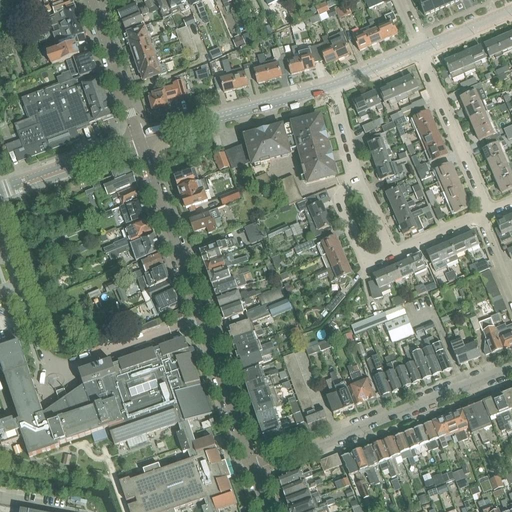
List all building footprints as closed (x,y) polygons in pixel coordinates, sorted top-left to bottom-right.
[(43,5),(33,8),(35,13),(39,11),(70,0),(43,0),(45,5),(43,6),(43,5)] [(72,0),(70,0),(39,11),(39,12),(40,15),(53,10),(55,15),(75,8),(72,0)] [(136,4),(118,12),(121,21),(147,10),(157,6),(156,2),(154,0),(149,0),(144,2),(146,6),(138,10),(136,4)] [(170,11),(164,0),(154,0),(157,6),(159,11),(164,20),(166,20),(165,19),(169,18),(173,17),(170,11)] [(170,11),(175,9),(178,7),(175,0),(164,0),(170,11)] [(175,0),(178,7),(179,7),(182,13),(191,9),(186,0),(175,0)] [(197,5),(197,7),(202,19),(207,17),(200,0),(189,0),(192,6),(197,4),(197,5)] [(209,0),(213,9),(218,7),(214,0),(209,0)] [(266,0),(269,6),(272,13),(287,7),(284,0),(266,0)] [(335,0),(334,0),(327,3),(329,8),(337,5),(335,0)] [(381,0),(364,0),(369,10),(383,3),(381,0)] [(435,12),(430,0),(417,0),(425,16),(435,12)] [(445,7),(441,0),(430,0),(435,12),(445,7)] [(317,7),(320,14),(329,10),(326,3),(317,7)] [(147,10),(121,21),(125,30),(143,22),(141,17),(149,13),(153,13),(159,11),(157,6),(147,10)] [(347,6),(336,11),(340,20),(351,15),(347,6)] [(313,7),(309,12),(313,16),(317,11),(313,7)] [(52,66),(76,57),(80,56),(77,46),(87,43),(84,35),(85,35),(84,33),(84,34),(81,24),(79,19),(76,9),(75,8),(55,15),(49,17),(50,20),(49,20),(51,28),(53,27),(55,33),(54,34),(56,41),(57,41),(60,48),(48,53),(52,66)] [(294,10),(290,12),(295,25),(300,23),(294,10)] [(335,10),(327,13),(330,18),(337,15),(335,10)] [(388,25),(377,29),(377,30),(382,42),(397,35),(398,35),(392,23),(397,21),(393,14),(385,17),(388,25)] [(319,15),(310,19),(313,25),(322,21),(319,15)] [(196,23),(193,18),(184,22),(187,27),(196,23)] [(354,28),(361,27),(359,20),(352,21),(354,28)] [(382,42),(377,30),(377,29),(373,20),(369,22),(371,27),(363,30),(371,47),(382,42)] [(150,26),(128,34),(128,35),(128,36),(132,47),(150,40),(152,39),(151,36),(153,35),(154,34),(152,27),(150,26)] [(270,27),(262,30),(265,36),(273,33),(270,27)] [(178,37),(188,33),(187,28),(176,31),(178,37)] [(363,30),(353,35),(360,52),(361,51),(371,47),(363,30)] [(188,33),(178,37),(180,42),(182,42),(190,39),(188,33)] [(343,33),(329,39),(338,61),(349,56),(350,56),(345,45),(347,45),(348,45),(343,33)] [(502,53),(511,48),(511,43),(508,35),(496,40),(502,53)] [(236,40),(234,40),(237,48),(245,44),(242,37),(240,38),(239,36),(235,37),(236,40)] [(315,48),(320,63),(325,60),(327,66),(328,66),(328,65),(338,61),(329,39),(328,36),(323,38),(325,44),(319,47),(315,48)] [(185,49),(195,46),(193,38),(190,39),(182,42),(185,49)] [(155,51),(154,47),(154,45),(152,46),(150,40),(132,47),(131,48),(132,52),(133,52),(135,58),(155,51)] [(231,40),(221,44),(225,55),(236,50),(231,40)] [(490,58),(502,53),(496,40),(485,45),(490,58)] [(195,46),(185,49),(187,56),(197,53),(195,46)] [(469,52),(474,65),(486,59),(481,47),(469,52)] [(300,59),(304,72),(315,69),(314,63),(319,62),(320,63),(315,48),(311,48),(312,52),(299,55),(299,56),(300,57),(300,59)] [(219,49),(210,53),(213,60),(222,56),(219,49)] [(281,56),(279,49),(273,51),(275,59),(276,62),(277,62),(286,60),(287,60),(285,56),(285,55),(281,56)] [(139,70),(157,63),(155,56),(157,55),(155,51),(135,58),(137,63),(136,64),(137,68),(139,68),(139,70)] [(474,65),(469,52),(457,58),(462,70),(464,74),(476,69),(474,65)] [(75,60),(67,62),(72,77),(80,74),(81,77),(97,72),(91,54),(75,59),(75,60)] [(266,63),(263,55),(259,57),(262,69),(255,71),(254,71),(258,84),(259,84),(270,81),(266,68),(265,64),(266,63)] [(304,72),(300,59),(300,57),(295,58),(296,60),(289,62),(288,62),(292,75),(293,75),(304,72)] [(464,74),(462,70),(457,58),(445,63),(453,79),(464,74)] [(276,62),(275,59),(273,61),(266,63),(265,64),(266,68),(270,81),(280,78),(281,78),(277,62),(276,62)] [(139,70),(142,79),(144,80),(144,81),(167,73),(164,64),(160,66),(159,63),(157,63),(139,70)] [(231,72),(232,72),(230,64),(225,65),(227,73),(226,73),(228,78),(222,80),(221,77),(215,79),(218,90),(224,89),(225,93),(236,90),(231,72)] [(231,72),(236,90),(248,87),(249,87),(247,82),(252,80),(249,70),(253,69),(252,65),(244,66),(245,71),(245,74),(243,74),(242,69),(232,72),(231,72)] [(507,67),(503,69),(496,72),(498,76),(509,71),(507,67)] [(207,70),(201,71),(203,81),(210,79),(207,70)] [(446,71),(440,73),(443,80),(449,77),(446,71)] [(505,74),(495,78),(497,83),(507,79),(505,74)] [(402,81),(407,94),(418,89),(413,76),(402,81)] [(100,79),(82,86),(79,78),(22,99),(30,120),(16,125),(21,140),(6,146),(9,154),(15,152),(19,163),(81,140),(77,129),(113,116),(109,106),(100,79)] [(164,91),(149,95),(153,111),(155,110),(155,112),(160,110),(160,109),(169,106),(167,100),(178,97),(178,98),(186,95),(182,81),(173,83),(174,85),(163,88),(164,91)] [(407,94),(402,81),(391,86),(396,98),(407,94)] [(481,84),(465,91),(467,96),(461,98),(466,109),(482,102),(488,100),(481,84)] [(396,98),(391,86),(379,91),(385,103),(389,101),(391,106),(398,103),(396,99),(396,98)] [(365,97),(370,110),(376,107),(378,111),(383,109),(381,105),(376,92),(365,97)] [(370,110),(365,97),(353,102),(360,118),(371,113),(370,110)] [(412,104),(415,110),(425,105),(423,100),(412,104)] [(471,120),(487,113),(490,112),(488,106),(485,108),(482,102),(466,109),(471,120)] [(415,110),(412,104),(405,108),(407,113),(415,110)] [(395,121),(404,117),(402,112),(391,117),(393,122),(395,121)] [(417,130),(433,123),(428,112),(412,119),(417,130)] [(487,113),(471,120),(475,130),(492,124),(487,113)] [(407,123),(405,117),(404,117),(395,121),(397,127),(401,137),(406,135),(402,125),(407,123)] [(328,138),(326,132),(323,131),(320,118),(294,125),(282,128),(269,131),(266,130),(261,131),(259,134),(246,137),(249,148),(249,150),(249,152),(251,153),(254,167),(271,163),(270,159),(289,154),(288,152),(300,149),(305,167),(301,168),(306,184),(320,180),(321,181),(324,180),(325,179),(335,176),(332,163),(334,160),(332,155),(329,153),(326,141),(328,138)] [(377,126),(375,122),(363,127),(366,134),(378,128),(377,126)] [(394,122),(382,128),(385,133),(397,128),(394,122)] [(422,141),(438,134),(433,123),(417,130),(422,141)] [(492,124),(475,130),(480,141),(499,133),(497,128),(494,129),(492,124)] [(412,145),(408,137),(407,134),(406,135),(401,137),(403,143),(405,143),(407,147),(412,145)] [(426,151),(442,144),(438,134),(422,141),(426,151)] [(369,144),(373,156),(386,152),(382,140),(380,135),(372,137),(374,143),(369,144)] [(484,150),(488,161),(505,154),(502,148),(506,146),(504,141),(500,143),(484,150)] [(442,144),(426,151),(431,163),(447,156),(442,144)] [(412,145),(407,147),(411,156),(416,154),(412,145)] [(242,147),(231,151),(230,152),(230,153),(229,153),(229,154),(230,154),(235,167),(235,168),(236,168),(237,168),(249,163),(242,147)] [(390,164),(386,152),(373,156),(377,168),(390,164)] [(221,163),(217,164),(220,171),(230,167),(224,153),(218,156),(221,163)] [(505,154),(488,161),(493,172),(510,165),(505,154)] [(379,180),(382,180),(382,181),(386,179),(388,185),(400,181),(396,168),(409,164),(407,159),(400,161),(394,163),(390,164),(377,168),(379,174),(377,175),(379,180)] [(133,174),(129,164),(111,171),(113,177),(93,184),(94,188),(133,174)] [(418,173),(428,169),(426,164),(416,168),(418,173)] [(440,182),(456,175),(451,164),(435,171),(440,182)] [(511,164),(510,165),(493,172),(498,182),(511,176),(511,170),(511,169),(511,168),(511,164)] [(199,180),(195,169),(195,168),(191,170),(189,165),(179,169),(180,173),(175,175),(175,177),(174,177),(176,183),(177,182),(179,187),(199,180)] [(428,169),(418,173),(422,181),(431,177),(428,169)] [(136,185),(133,174),(94,188),(94,189),(89,191),(90,195),(105,189),(108,196),(136,185)] [(258,185),(269,180),(267,174),(255,179),(258,185)] [(444,193),(461,186),(456,175),(440,182),(437,183),(438,188),(441,186),(444,193)] [(292,191),(298,188),(293,176),(287,179),(292,191)] [(511,189),(511,176),(498,182),(503,194),(511,189)] [(285,194),(292,191),(287,179),(281,181),(285,194)] [(180,189),(184,201),(182,203),(184,208),(187,209),(187,210),(189,209),(191,213),(197,211),(195,207),(208,202),(205,193),(209,191),(206,180),(180,189)] [(269,180),(258,185),(260,191),(272,186),(269,180)] [(415,194),(422,191),(419,185),(413,188),(415,194)] [(391,204),(404,198),(409,197),(404,186),(400,187),(386,193),(391,204)] [(444,193),(441,194),(443,199),(446,198),(449,203),(465,196),(461,186),(444,193)] [(112,197),(114,200),(119,198),(123,206),(141,198),(137,187),(112,197)] [(298,188),(292,191),(285,194),(287,200),(301,194),(298,188)] [(237,191),(221,198),(223,206),(240,199),(237,191)] [(422,191),(415,194),(418,200),(424,197),(422,191)] [(303,200),(301,194),(287,200),(289,206),(298,202),(303,200)] [(449,203),(453,215),(470,208),(465,196),(449,203)] [(123,206),(120,207),(126,224),(133,222),(148,217),(148,216),(147,215),(145,209),(144,205),(141,199),(142,199),(141,198),(123,206)] [(395,214),(409,209),(416,206),(414,201),(407,204),(404,198),(391,204),(395,214)] [(309,222),(314,220),(327,215),(322,203),(309,208),(307,203),(300,206),(298,206),(301,212),(305,211),(309,222)] [(24,208),(26,213),(28,219),(35,216),(31,205),(28,206),(24,208)] [(426,214),(427,214),(431,212),(428,206),(411,214),(409,209),(395,214),(396,215),(394,217),(395,221),(398,221),(400,225),(413,219),(418,217),(426,214)] [(440,208),(434,210),(439,221),(444,219),(440,208)] [(191,223),(190,225),(191,227),(193,228),(194,230),(195,229),(197,233),(207,229),(209,234),(219,231),(226,228),(223,219),(221,219),(218,209),(208,213),(209,215),(191,221),(191,223)] [(112,211),(105,214),(107,219),(114,216),(112,211)] [(90,214),(76,219),(77,223),(91,218),(90,214)] [(309,222),(311,227),(311,229),(312,231),(313,233),(314,234),(315,237),(324,234),(322,230),(331,226),(327,215),(314,220),(309,222)] [(418,217),(413,219),(400,225),(400,226),(398,227),(400,231),(402,231),(404,236),(411,233),(413,237),(420,234),(419,232),(423,230),(418,217)] [(511,231),(511,225),(508,217),(496,222),(499,228),(495,229),(498,237),(511,231)] [(127,238),(113,244),(113,245),(104,248),(107,255),(109,254),(150,237),(154,235),(152,228),(148,218),(126,227),(127,229),(124,230),(127,238)] [(80,223),(64,230),(67,237),(83,231),(80,223)] [(248,234),(259,229),(257,224),(245,228),(248,234)] [(287,225),(267,233),(269,239),(286,232),(290,230),(287,225)] [(290,230),(286,232),(288,237),(294,235),(297,233),(295,228),(291,229),(290,230)] [(250,239),(261,235),(259,229),(248,234),(250,239)] [(479,246),(473,232),(462,237),(468,251),(479,246)] [(154,235),(150,237),(109,254),(111,260),(120,257),(119,254),(126,251),(126,250),(132,248),(137,262),(160,252),(154,235)] [(261,235),(250,239),(252,245),(263,241),(261,235)] [(323,257),(341,249),(336,237),(317,245),(323,257)] [(456,256),(468,251),(462,237),(450,243),(456,256)] [(238,247),(236,240),(234,239),(201,252),(203,258),(201,258),(203,264),(205,263),(205,264),(227,256),(226,251),(238,247)] [(313,241),(295,249),(296,251),(297,255),(315,247),(313,241)] [(450,243),(439,248),(447,266),(458,261),(456,256),(450,243)] [(439,248),(427,253),(433,266),(440,263),(442,268),(447,266),(439,248)] [(341,249),(323,257),(328,270),(347,262),(341,249)] [(144,269),(135,273),(138,280),(162,270),(161,269),(166,267),(161,254),(142,262),(144,269)] [(234,267),(248,262),(247,257),(240,260),(240,259),(234,261),(231,255),(228,256),(227,256),(205,264),(209,275),(234,266),(234,267)] [(420,256),(408,261),(414,274),(426,269),(420,256)] [(264,263),(266,270),(275,267),(272,260),(264,263)] [(397,266),(403,279),(414,274),(408,261),(397,266)] [(474,265),(477,272),(478,276),(490,270),(486,261),(478,265),(478,263),(474,265)] [(349,267),(347,262),(328,270),(315,275),(316,278),(321,280),(327,277),(328,275),(330,276),(329,278),(331,283),(334,282),(339,284),(340,287),(345,285),(347,280),(345,277),(352,274),(351,273),(352,271),(351,268),(349,267)] [(235,271),(234,267),(234,266),(209,275),(209,276),(208,277),(210,283),(211,282),(212,285),(239,276),(237,271),(235,271)] [(397,266),(386,271),(391,284),(403,279),(397,266)] [(248,267),(238,271),(239,276),(243,274),(249,272),(248,267)] [(138,280),(143,293),(148,291),(148,290),(169,282),(168,278),(168,275),(169,275),(167,271),(165,270),(165,269),(162,270),(138,280)] [(386,271),(374,276),(382,294),(393,289),(391,284),(386,271)] [(490,271),(480,275),(482,280),(492,276),(490,271)] [(287,273),(280,276),(283,281),(289,279),(287,273)] [(216,297),(238,289),(247,286),(243,274),(239,276),(212,285),(216,297)] [(482,280),(484,285),(494,281),(492,276),(482,280)] [(427,286),(438,283),(437,277),(425,281),(427,286)] [(119,281),(104,287),(107,293),(122,286),(119,281)] [(496,286),(494,281),(484,285),(487,290),(496,286)] [(148,291),(143,293),(147,303),(152,301),(154,300),(154,301),(174,291),(171,282),(170,282),(169,282),(150,290),(148,290),(148,291)] [(487,290),(489,295),(498,291),(496,286),(487,290)] [(122,287),(117,290),(120,298),(126,295),(122,287)] [(262,308),(286,298),(282,288),(259,298),(262,308)] [(100,290),(89,294),(91,298),(101,294),(100,290)] [(179,307),(174,291),(154,301),(154,300),(152,301),(151,301),(158,317),(179,307)] [(247,293),(247,292),(246,292),(241,293),(241,295),(240,295),(238,291),(217,299),(221,309),(253,297),(253,298),(256,296),(254,291),(247,293)] [(501,296),(498,291),(489,295),(491,300),(501,296)] [(345,297),(340,293),(327,309),(332,313),(345,297)] [(503,301),(501,296),(491,300),(493,305),(503,301)] [(221,309),(224,320),(244,313),(242,307),(252,304),(250,299),(253,298),(253,297),(221,309)] [(381,307),(378,297),(370,300),(374,310),(381,307)] [(291,310),(286,298),(262,308),(246,315),(249,322),(228,329),(228,331),(227,331),(229,338),(231,337),(232,341),(262,330),(260,326),(254,328),(251,327),(250,324),(272,316),(273,318),(291,310)] [(15,301),(0,306),(0,342),(7,340),(9,346),(15,343),(13,338),(26,333),(15,301)] [(505,306),(503,301),(493,305),(495,310),(505,306)] [(384,324),(406,315),(403,306),(352,326),(355,335),(377,327),(384,324)] [(505,306),(495,310),(497,315),(507,311),(505,306)] [(174,321),(183,318),(180,310),(172,314),(174,319),(174,321)] [(503,349),(497,333),(497,334),(495,329),(495,328),(489,330),(481,310),(475,312),(477,317),(482,330),(485,332),(487,336),(486,337),(485,352),(486,356),(491,353),(492,354),(496,352),(498,353),(502,352),(502,350),(503,349)] [(406,315),(384,324),(387,329),(392,344),(414,335),(406,315)] [(477,317),(470,320),(475,332),(481,329),(482,330),(477,317)] [(138,329),(139,333),(160,326),(158,320),(138,329)] [(130,331),(143,325),(142,322),(128,328),(130,331)] [(384,324),(377,327),(379,332),(387,329),(384,324)] [(511,325),(507,327),(506,325),(495,329),(497,334),(497,333),(503,349),(504,350),(511,346),(511,325)] [(297,329),(291,331),(295,340),(301,338),(297,329)] [(235,350),(257,343),(255,338),(263,335),(262,330),(232,341),(235,350)] [(462,340),(459,333),(458,330),(454,332),(458,342),(451,344),(454,352),(459,366),(470,362),(465,348),(462,340)] [(351,334),(342,338),(344,345),(354,341),(351,334)] [(440,354),(433,337),(428,339),(442,372),(445,371),(447,372),(450,371),(451,369),(452,369),(445,352),(440,354)] [(219,511),(236,505),(227,479),(231,478),(226,462),(222,463),(213,437),(196,443),(188,422),(213,414),(203,385),(201,385),(191,355),(194,354),(195,353),(195,352),(195,351),(194,350),(194,349),(193,349),(192,349),(189,350),(185,338),(159,347),(160,348),(154,350),(153,349),(119,361),(119,363),(113,365),(112,361),(79,372),(84,386),(67,398),(65,389),(56,392),(60,403),(44,414),(19,342),(15,343),(9,346),(4,347),(0,348),(0,367),(1,369),(3,372),(4,375),(20,421),(14,423),(13,419),(0,423),(0,409),(1,409),(0,405),(0,439),(2,446),(20,440),(19,438),(23,437),(30,458),(60,448),(59,446),(109,428),(115,446),(127,442),(146,435),(179,424),(182,433),(177,434),(183,453),(188,452),(191,460),(161,471),(159,465),(143,470),(146,476),(131,481),(130,479),(120,482),(127,502),(134,500),(135,505),(128,507),(130,511),(175,511),(205,500),(207,506),(202,508),(203,511),(219,511)] [(438,374),(442,372),(428,339),(424,341),(430,357),(425,359),(432,376),(433,376),(434,377),(437,375),(438,374)] [(328,340),(318,344),(321,351),(331,347),(328,340)] [(468,343),(469,346),(465,348),(470,362),(481,357),(475,341),(468,343)] [(257,343),(235,350),(238,361),(274,348),(272,343),(258,348),(257,343)] [(361,343),(356,345),(361,357),(366,355),(361,343)] [(318,345),(306,350),(308,356),(320,351),(318,345)] [(416,354),(413,345),(408,347),(422,380),(426,379),(427,379),(430,378),(431,377),(432,376),(425,359),(420,361),(417,353),(416,354)] [(422,380),(408,347),(404,348),(410,366),(405,367),(412,384),(413,384),(414,384),(417,383),(418,382),(422,380)] [(270,355),(275,353),(274,348),(238,361),(242,371),(251,368),(272,361),(270,355)] [(389,355),(390,357),(402,388),(406,386),(408,387),(410,386),(411,385),(412,384),(405,367),(400,370),(394,353),(389,355)] [(285,363),(297,359),(295,354),(283,358),(285,363)] [(367,360),(372,373),(378,371),(380,377),(374,379),(381,396),(392,392),(386,375),(385,375),(380,361),(378,356),(367,360)] [(402,388),(390,357),(385,359),(387,365),(387,366),(390,374),(386,375),(392,392),(393,392),(394,392),(397,391),(398,390),(402,388)] [(287,368),(298,364),(297,359),(285,363),(287,368)] [(287,368),(289,373),(300,369),(298,364),(287,368)] [(352,366),(347,368),(353,381),(354,383),(355,383),(356,385),(349,388),(356,406),(363,403),(363,402),(366,401),(353,369),(352,366)] [(358,367),(353,369),(366,401),(369,399),(369,401),(377,398),(369,379),(363,382),(362,380),(363,380),(362,378),(362,377),(360,371),(359,371),(358,367)] [(266,379),(270,377),(276,375),(275,371),(265,375),(262,368),(244,375),(247,386),(266,379)] [(289,373),(291,378),(302,374),(300,369),(289,373)] [(285,372),(279,374),(281,380),(287,378),(285,372)] [(291,378),(293,383),(304,379),(302,374),(291,378)] [(344,410),(348,409),(349,411),(353,409),(353,407),(354,406),(347,390),(343,392),(336,374),(330,377),(331,380),(344,410)] [(266,379),(247,386),(250,395),(251,396),(260,393),(269,389),(274,388),(270,377),(266,379)] [(293,383),(294,388),(305,384),(304,379),(293,383)] [(344,410),(331,380),(326,382),(332,396),(327,398),(334,414),(335,414),(337,416),(340,414),(340,412),(344,410)] [(294,388),(296,393),(307,389),(305,384),(294,388)] [(276,393),(274,388),(269,389),(260,393),(251,396),(254,406),(277,398),(276,393)] [(296,393),(298,398),(309,394),(307,389),(296,393)] [(509,412),(509,411),(511,410),(511,392),(502,396),(509,412)] [(298,398),(300,403),(311,399),(309,394),(298,398)] [(509,412),(502,396),(493,399),(506,430),(507,432),(511,431),(507,419),(511,417),(509,411),(509,412)] [(277,398),(254,406),(257,416),(257,417),(267,413),(276,410),(281,408),(283,407),(281,403),(281,402),(279,402),(277,398)] [(300,403),(302,409),(313,405),(311,399),(300,403)] [(499,425),(501,430),(502,432),(506,430),(493,399),(484,403),(491,419),(496,417),(499,425)] [(290,405),(294,415),(301,413),(297,402),(290,405)] [(486,444),(488,450),(492,448),(490,442),(489,443),(488,441),(484,430),(492,427),(483,404),(472,408),(486,444)] [(302,409),(304,414),(315,410),(313,405),(302,409)] [(282,411),(281,408),(276,410),(267,413),(257,417),(261,426),(261,427),(280,420),(277,413),(282,411)] [(308,425),(326,418),(322,408),(315,410),(304,414),(308,425)] [(462,412),(469,429),(469,428),(472,435),(478,432),(484,445),(486,444),(472,408),(462,412)] [(453,416),(462,442),(468,440),(464,431),(469,429),(462,412),(460,412),(457,413),(457,414),(453,416)] [(297,425),(299,425),(304,423),(301,413),(294,415),(297,425)] [(462,442),(453,416),(450,417),(448,416),(445,417),(445,419),(443,420),(449,436),(455,434),(459,443),(462,442)] [(449,436),(443,420),(442,420),(441,419),(438,420),(437,422),(433,424),(439,439),(443,449),(448,447),(445,438),(449,436)] [(261,427),(264,437),(284,430),(289,428),(288,424),(282,426),(280,420),(261,427)] [(439,439),(433,424),(432,424),(430,423),(427,424),(426,426),(423,427),(432,451),(438,449),(435,441),(439,439)] [(428,452),(432,451),(423,427),(420,428),(418,428),(415,429),(414,431),(413,431),(411,430),(408,432),(407,433),(403,435),(413,459),(417,457),(414,449),(425,445),(428,452)] [(284,430),(264,437),(268,448),(288,441),(284,430)] [(146,435),(127,442),(130,450),(149,443),(146,435)] [(394,439),(403,461),(409,458),(412,467),(416,465),(413,459),(403,435),(400,436),(399,435),(396,437),(395,438),(394,439)] [(383,443),(396,477),(402,475),(397,464),(403,462),(403,461),(394,439),(393,439),(392,438),(389,439),(388,441),(383,443)] [(389,471),(391,478),(396,477),(383,443),(382,443),(381,442),(378,443),(378,445),(372,447),(380,465),(379,465),(382,474),(389,471)] [(375,486),(380,484),(374,468),(379,465),(380,465),(372,447),(370,446),(367,447),(366,450),(362,451),(374,484),(375,486)] [(353,455),(352,455),(360,473),(365,471),(371,485),(374,484),(362,451),(358,453),(356,452),(353,453),(353,455)] [(66,455),(63,465),(70,466),(72,456),(66,455)] [(342,466),(338,455),(332,457),(336,469),(342,466)] [(360,473),(352,455),(348,457),(346,455),(343,457),(343,459),(342,459),(349,477),(355,475),(360,486),(359,487),(364,499),(369,497),(360,473)] [(326,459),(330,471),(336,469),(332,457),(326,459)] [(320,462),(324,473),(330,471),(326,459),(320,462)] [(462,467),(463,470),(465,476),(470,474),(467,465),(462,467)] [(282,488),(305,479),(306,480),(313,477),(311,473),(304,475),(302,469),(279,478),(282,488)] [(453,474),(455,480),(456,483),(466,479),(465,476),(463,470),(453,474)] [(444,483),(445,483),(455,480),(453,474),(452,472),(442,476),(444,483)] [(441,474),(432,477),(435,487),(444,483),(442,476),(441,474)] [(490,480),(494,491),(503,487),(499,476),(490,480)] [(306,480),(305,479),(282,488),(286,498),(309,489),(309,490),(322,485),(321,481),(316,483),(308,486),(306,480)] [(347,479),(341,481),(343,488),(350,486),(347,479)] [(425,482),(425,483),(427,488),(434,485),(432,480),(425,482)] [(466,480),(456,483),(460,493),(470,489),(466,480)] [(489,483),(480,486),(484,495),(492,491),(489,483)] [(480,493),(478,487),(470,490),(473,496),(480,493)] [(286,498),(289,508),(315,498),(315,499),(320,497),(319,493),(311,496),(309,490),(309,489),(286,498)] [(352,490),(346,492),(348,498),(354,496),(352,490)] [(490,494),(481,498),(483,502),(492,498),(490,494)] [(426,495),(419,498),(422,505),(429,503),(426,495)] [(289,508),(289,511),(310,511),(333,504),(333,505),(336,504),(335,501),(332,500),(322,503),(320,497),(315,499),(315,498),(289,508)] [(498,511),(510,511),(506,501),(502,503),(504,508),(498,511)]
